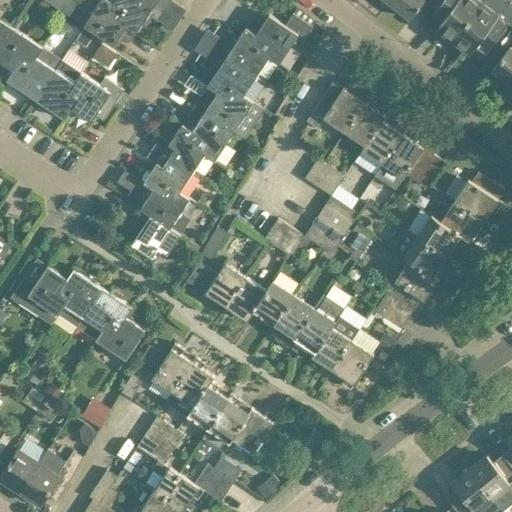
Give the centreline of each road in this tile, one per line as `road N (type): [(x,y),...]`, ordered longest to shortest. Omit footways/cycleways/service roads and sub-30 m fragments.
road 1 (unclassified): [(205,0),(78,180),(0,131)]
road 2 (residential): [(315,495),(511,348)]
road 3 (residential): [(511,158),(326,0)]
road 4 (unclassified): [(67,511),(132,411)]
